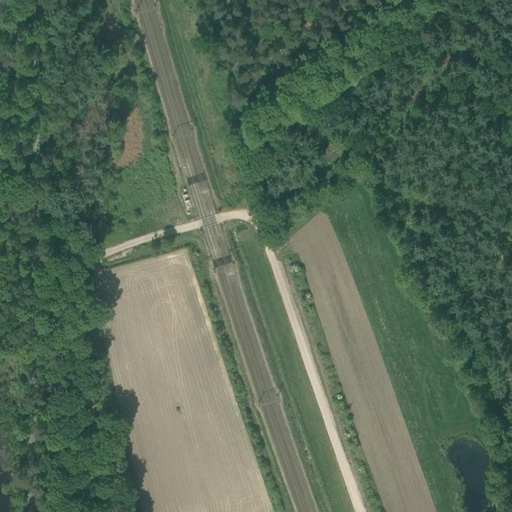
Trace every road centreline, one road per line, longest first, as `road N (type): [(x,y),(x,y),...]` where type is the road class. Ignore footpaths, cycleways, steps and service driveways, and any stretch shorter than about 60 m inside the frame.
road 1 (track): [(358,511),(269,241),(254,222),(244,214),(84,253),(0,147)]
road 2 (track): [(12,165),(7,0)]
